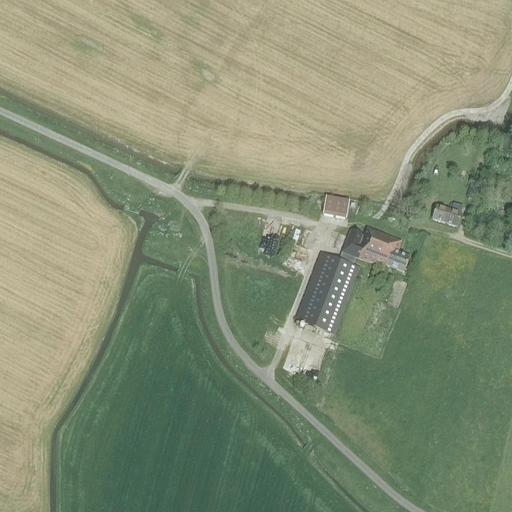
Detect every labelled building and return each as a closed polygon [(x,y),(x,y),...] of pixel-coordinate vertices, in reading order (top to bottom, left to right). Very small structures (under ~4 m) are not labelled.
[(471,183),(467,197),(475,199),(480,186),(471,183)] [(322,216),(346,220),(349,201),(325,197),(322,216)] [(432,220),(444,224),(449,210),(446,210),(448,202),(440,200),(439,200),(437,207),(436,207),(432,220)] [(451,211),(449,210),(444,224),(457,228),(461,214),(460,214),(463,207),(453,204),(451,211)] [(364,236),(351,231),(341,256),(339,261),(321,254),(320,256),(295,321),(334,336),(359,269),(352,266),(355,258),(384,269),(385,266),(404,273),(410,258),(397,253),(401,241),(367,228),(364,236)]
